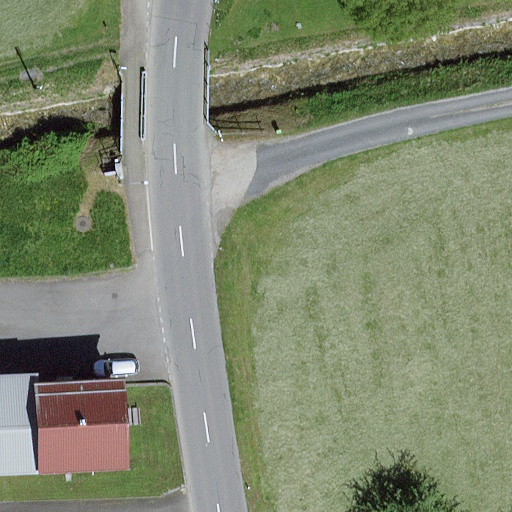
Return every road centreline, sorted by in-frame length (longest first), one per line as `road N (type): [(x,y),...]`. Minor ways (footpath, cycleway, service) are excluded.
road 1 (tertiary): [(220,511),(178,190),(181,0)]
road 2 (track): [(178,190),(401,122),(511,101)]
